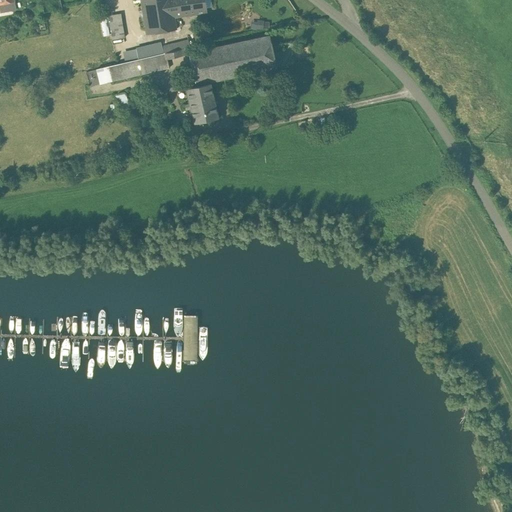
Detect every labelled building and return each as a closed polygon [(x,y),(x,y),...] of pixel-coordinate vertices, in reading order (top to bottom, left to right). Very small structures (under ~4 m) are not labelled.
[(140,0),(146,35),(177,30),(175,18),(207,13),(204,0),(140,0)] [(125,38),(120,14),(108,16),(112,40),(125,38)] [(190,55),(197,86),(212,84),(212,83),(224,80),(277,67),(274,53),(270,35),(191,53),(190,54),(190,55)] [(171,45),(173,51),(181,49),(180,43),(171,45)] [(173,51),(138,59),(141,74),(169,68),(167,60),(190,55),(190,54),(191,53),(190,47),(181,49),(173,51)] [(293,49),(274,53),(277,67),(296,63),(293,49)] [(141,74),(138,59),(116,64),(109,66),(112,81),(141,74)] [(112,81),(109,66),(97,69),(100,83),(112,81)] [(87,71),(91,86),(97,84),(93,69),(87,71)] [(194,123),(219,118),(212,84),(197,86),(187,88),(194,123)] [(125,94),(116,97),(122,113),(131,110),(125,94)]
